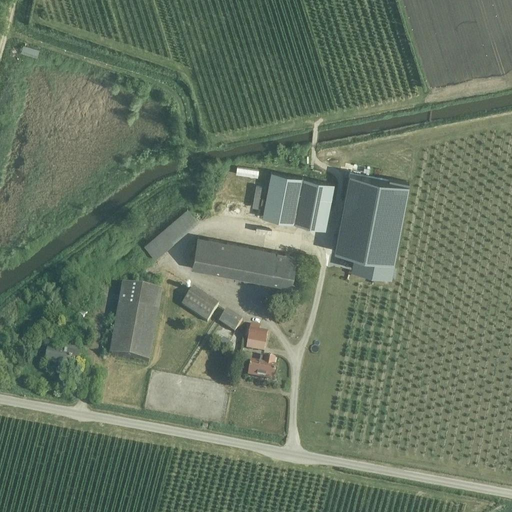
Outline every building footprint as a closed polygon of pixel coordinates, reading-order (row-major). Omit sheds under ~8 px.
[(325,229),(334,183),(271,171),(262,217),(325,229)] [(409,184),(349,172),(334,251),(394,262),(409,184)] [(155,258),(198,221),(187,208),(144,245),(155,258)] [(290,287),(296,256),(198,237),(192,269),(290,287)] [(149,363),(162,292),(123,284),(110,356),(149,363)] [(207,322),(219,305),(193,288),(182,305),(207,322)] [(87,298),(80,303),(88,315),(95,310),(87,298)] [(242,320),(227,310),(219,322),(234,333),(242,320)] [(258,326),(249,325),(246,349),(264,351),(266,333),(257,332),(258,326)] [(80,341),(88,339),(85,328),(77,330),(80,341)] [(76,367),(79,350),(66,347),(66,350),(48,347),(45,364),(56,366),(56,364),(76,367)] [(260,357),(259,364),(251,363),(248,376),(273,380),(276,368),(273,367),(275,359),(260,357)]
